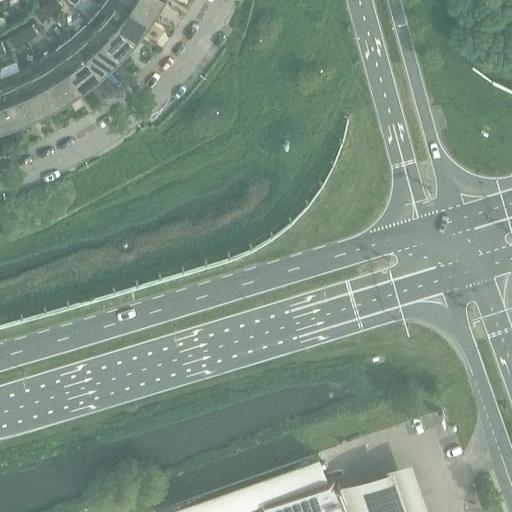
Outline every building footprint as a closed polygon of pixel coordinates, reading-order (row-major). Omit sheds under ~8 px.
[(62,5),(58,0),(50,0),(45,5),(52,13),(62,5)] [(141,30),(147,22),(150,18),(125,0),(106,0),(101,8),(135,37),(141,30)] [(156,10),(161,2),(161,0),(125,0),(150,18),(156,10)] [(45,5),(35,13),(42,22),(52,13),(45,5)] [(125,48),(132,42),(135,37),(101,8),(88,22),(87,23),(119,55),(125,48)] [(106,67),(114,59),(119,55),(87,23),(72,37),(101,72),(106,67)] [(38,34),(32,24),(21,31),(27,40),(38,34)] [(21,31),(9,37),(15,47),(27,40),(21,31)] [(89,81),(96,75),(101,72),(72,37),(55,49),(81,86),(89,81)] [(148,47),(144,52),(152,59),(156,54),(148,47)] [(69,95),(76,90),(81,86),(55,49),(38,60),(60,100),(69,95)] [(47,107),(55,103),(60,100),(38,60),(20,70),(39,111),(47,107)] [(25,117),(33,113),(39,111),(20,70),(1,78),(16,120),(25,117)] [(0,125),(2,125),(10,122),(16,120),(1,78),(0,78),(0,125)] [(173,511),(231,511),(264,500),(268,511),(348,511),(339,485),(341,484),(340,481),(338,477),(337,477),(335,476),(334,475),(326,478),(322,466),(318,454),(171,506),(173,511)] [(431,511),(414,457),(340,481),(341,484),(339,485),(348,511),(431,511)]
